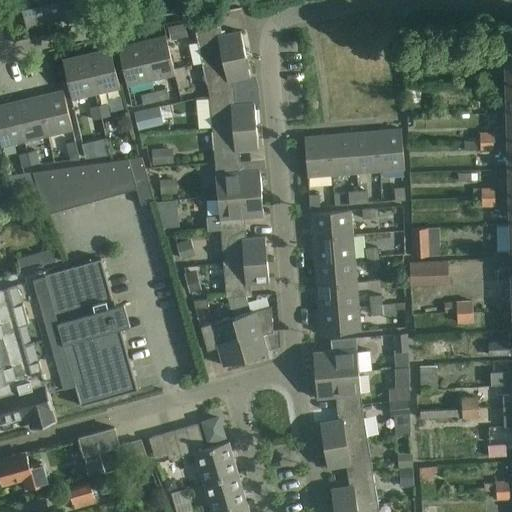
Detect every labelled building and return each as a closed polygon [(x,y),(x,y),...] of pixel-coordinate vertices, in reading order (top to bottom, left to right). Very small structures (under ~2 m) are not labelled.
[(50,22),(44,0),(19,0),(26,28),(50,22)] [(69,0),(44,0),(50,22),(73,17),(69,0)] [(94,0),(69,0),(73,17),(97,11),(94,0)] [(195,30),(202,63),(245,54),(240,31),(222,35),(219,24),(195,30)] [(165,36),(141,42),(151,81),(175,75),(165,36)] [(151,81),(141,42),(117,47),(127,86),(151,81)] [(110,49),(86,55),(95,94),(119,88),(110,49)] [(202,63),(209,96),(234,92),(232,80),(250,76),(245,54),(202,63)] [(95,94),(86,55),(62,61),(71,99),(95,94)] [(511,67),(493,66),(492,89),(511,90),(511,74),(511,67)] [(166,89),(153,92),(156,101),(169,98),(166,89)] [(63,91),(39,97),(48,135),(72,130),(63,91)] [(156,101),(153,92),(140,95),(143,104),(156,101)] [(212,127),(212,129),(256,126),(254,103),(235,104),(234,92),(209,96),(209,99),(195,100),(198,129),(212,127)] [(39,97),(16,102),(25,141),(48,135),(39,97)] [(173,98),(148,104),(153,123),(177,117),(173,98)] [(25,141),(16,102),(0,105),(0,143),(1,147),(25,141)] [(107,103),(99,105),(101,118),(110,116),(107,103)] [(101,118),(99,105),(90,107),(93,120),(101,118)] [(511,122),(493,123),(494,143),(509,143),(509,134),(511,133),(511,122)] [(212,129),(215,163),(240,161),(239,150),(258,149),(256,126),(212,129)] [(401,129),(377,131),(380,171),(404,169),(401,129)] [(377,131),(352,133),(356,173),(380,171),(377,131)] [(352,133),(328,135),(331,175),(356,173),(352,133)] [(331,175),(328,135),(304,137),(307,177),(331,175)] [(67,143),(70,156),(78,154),(75,141),(67,143)] [(36,151),(28,152),(31,165),(39,163),(36,151)] [(31,165),(28,152),(19,155),(22,167),(31,165)] [(140,205),(154,202),(151,190),(141,157),(127,159),(136,189),(140,205)] [(136,189),(127,159),(112,161),(121,193),(136,189)] [(121,193),(112,161),(97,163),(106,197),(121,193)] [(215,163),(217,196),(261,193),(259,170),(241,171),(240,161),(215,163)] [(106,197),(97,163),(82,166),(92,201),(106,197)] [(511,198),(511,163),(491,163),(491,178),(495,178),(495,199),(511,198)] [(92,201),(82,166),(66,168),(77,205),(92,201)] [(77,205),(66,168),(51,170),(62,210),(77,205)] [(47,214),(62,210),(51,170),(32,172),(37,188),(47,214)] [(10,179),(17,202),(39,195),(32,172),(10,179)] [(394,189),(395,201),(404,200),(403,188),(394,189)] [(367,191),(357,192),(358,204),(368,203),(367,191)] [(358,204),(357,192),(348,193),(349,204),(358,204)] [(208,231),(220,230),(245,227),(244,217),(263,216),(261,193),(217,196),(219,216),(206,216),(208,231)] [(309,196),(309,208),(319,207),(318,195),(309,196)] [(375,218),(374,208),(362,209),(363,219),(375,218)] [(310,214),(312,238),(352,235),(350,211),(310,214)] [(443,250),(442,220),(425,220),(426,250),(443,250)] [(503,220),(454,221),(454,240),(494,240),(503,239),(503,220)] [(220,230),(223,263),(267,260),(265,237),(246,238),(245,227),(220,230)] [(397,249),(417,245),(414,231),(394,236),(397,249)] [(206,233),(191,235),(193,252),(208,250),(206,233)] [(312,238),(314,262),(354,259),(352,235),(312,238)] [(378,257),(377,248),(365,249),(366,258),(378,257)] [(474,254),(426,255),(426,276),(504,276),(504,256),(486,256),(486,270),(475,270),(474,254)] [(379,267),(378,257),(366,258),(367,268),(379,267)] [(0,275),(0,430),(29,422),(30,426),(36,424),(36,426),(57,420),(48,391),(74,384),(80,406),(137,390),(120,328),(130,325),(124,303),(114,306),(100,258),(45,274),(42,264),(0,275)] [(314,262),(316,286),(356,283),(354,259),(314,262)] [(267,260),(223,263),(226,297),(228,297),(245,296),(251,295),(250,284),(269,283),(267,260)] [(316,286),(318,310),(358,307),(356,283),(316,286)] [(285,289),(263,291),(264,300),(286,298),(285,289)] [(473,316),(491,314),(488,291),(470,293),(473,316)] [(228,297),(231,310),(247,305),(245,296),(228,297)] [(382,305),(381,297),(369,298),(370,306),(382,306),(382,305)] [(207,299),(193,300),(195,309),(208,308),(207,299)] [(370,306),(371,315),(394,313),(393,304),(382,305),(382,306),(370,306)] [(271,307),(233,317),(245,360),(267,353),(262,335),(273,332),(271,307)] [(358,307),(318,310),(320,335),(360,331),(358,307)] [(245,360),(233,317),(200,327),(207,351),(218,348),(223,366),(245,360)] [(394,335),(396,352),(409,351),(408,334),(394,335)] [(356,352),(355,338),(330,340),(331,351),(312,353),(314,376),(358,372),(372,371),(370,351),(356,352)] [(435,358),(435,381),(455,381),(454,369),(472,369),(472,357),(435,358)] [(335,397),(336,408),(361,405),(358,372),(314,376),(316,399),(335,397)] [(478,411),(496,410),(496,389),(478,389),(478,411)] [(389,401),(391,416),(410,414),(409,399),(389,401)] [(440,409),(456,409),(456,415),(477,415),(477,400),(440,401),(440,409)] [(319,423),(323,446),(367,438),(361,405),(336,408),(338,420),(319,423)] [(203,422),(209,440),(223,436),(217,418),(203,422)] [(198,424),(185,427),(192,448),(189,449),(190,453),(194,452),(203,483),(237,473),(228,442),(205,449),(198,424)] [(192,448),(185,427),(174,431),(181,456),(190,453),(189,449),(192,448)] [(82,456),(115,447),(119,446),(114,428),(77,438),(82,456)] [(181,456),(174,431),(162,434),(168,456),(169,460),(181,456)] [(168,456),(162,434),(148,438),(155,459),(168,456)] [(511,435),(501,436),(502,450),(511,450),(511,435)] [(345,465),(347,476),(372,472),(367,438),(323,446),(327,468),(345,465)] [(140,440),(129,443),(136,465),(146,462),(140,440)] [(129,443),(119,446),(115,447),(121,469),(136,465),(129,443)] [(25,453),(0,460),(0,475),(2,484),(23,478),(27,490),(48,483),(42,462),(29,466),(25,453)] [(451,458),(437,458),(435,488),(450,488),(451,458)] [(86,464),(90,478),(105,473),(101,460),(86,464)] [(330,489),(334,511),(378,505),(372,472),(347,476),(349,486),(330,489)] [(203,483),(211,511),(217,511),(246,504),(237,473),(203,483)] [(68,489),(71,502),(93,496),(89,482),(68,489)]
